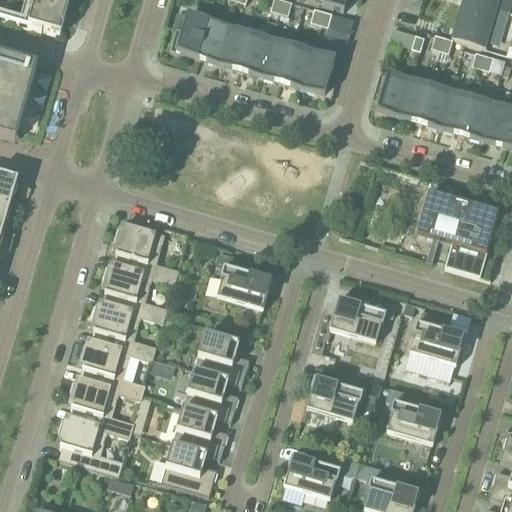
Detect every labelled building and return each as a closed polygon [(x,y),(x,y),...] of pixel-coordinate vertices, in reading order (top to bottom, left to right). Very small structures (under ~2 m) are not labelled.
[(35,0),(34,4),(66,13),(70,0),(35,0)] [(238,0),(236,7),(244,9),(246,0),(238,0)] [(342,17),(347,0),(305,0),(304,6),(342,17)] [(483,57),(484,55),(486,48),(499,0),(463,0),(450,46),(449,48),(450,48),(483,57)] [(278,19),(282,5),(273,3),(269,16),(278,19)] [(61,32),(66,13),(34,4),(41,6),(38,16),(32,14),(31,16),(26,34),(40,38),(41,36),(40,36),(40,35),(59,41),(62,33),(61,32)] [(290,8),(282,5),(278,19),(286,21),(290,8)] [(322,17),(313,14),(309,28),(318,30),(322,17)] [(330,19),(322,17),(318,30),(327,33),(330,19)] [(191,63),(202,25),(185,20),(180,36),(175,35),(168,57),(191,63)] [(191,63),(213,70),(224,32),(202,25),(191,63)] [(213,70),(235,76),(246,38),(224,32),(213,70)] [(235,76),(257,82),(268,44),(246,38),(235,76)] [(507,54),(486,48),(484,55),(511,63),(511,40),(511,41),(507,54)] [(428,55),(438,58),(442,44),(432,41),(428,55)] [(257,82),(279,89),(290,51),(268,44),(257,82)] [(407,58),(417,60),(421,46),(412,44),(407,58)] [(450,46),(442,44),(438,58),(446,60),(450,48),(449,48),(450,46)] [(279,89),(300,95),(312,57),(290,51),(279,89)] [(0,144),(13,148),(35,73),(31,72),(33,64),(0,54),(0,144)] [(479,73),(484,59),(474,56),(469,71),(479,73)] [(334,63),(312,57),(300,95),(323,102),(334,63)] [(484,59),(479,73),(487,76),(491,61),(484,59)] [(375,117),(396,123),(408,85),(386,78),(375,117)] [(429,91),(408,85),(396,123),(418,129),(429,91)] [(450,97),(429,91),(418,129),(439,135),(450,97)] [(450,97),(439,135),(460,141),(471,103),(450,97)] [(492,109),(471,103),(460,141),(481,148),(492,109)] [(511,118),(511,115),(492,109),(481,148),(502,154),(511,118)] [(511,118),(502,154),(511,156),(511,118)] [(0,209),(9,212),(16,186),(0,181),(0,209)] [(427,198),(415,240),(450,250),(450,251),(451,251),(451,250),(484,260),(496,218),(463,209),(463,207),(462,207),(462,208),(427,198)] [(0,209),(0,236),(1,237),(9,212),(0,209)] [(150,284),(150,285),(172,291),(177,277),(154,271),(163,242),(153,239),(152,242),(118,232),(111,254),(122,257),(117,274),(150,284)] [(218,259),(215,272),(222,274),(219,284),(221,285),(216,303),(260,316),(265,298),(268,299),(271,288),(250,282),(253,269),(218,259)] [(143,309),(150,285),(150,284),(117,274),(106,271),(100,292),(110,295),(106,312),(105,313),(139,323),(161,330),(165,316),(143,309)] [(391,324),(395,311),(360,300),(356,312),(335,306),(332,317),(334,318),(329,336),(373,349),(378,331),(381,332),(384,322),(391,324)] [(401,318),(409,320),(412,310),(403,308),(401,318)] [(132,348),(139,323),(105,313),(106,312),(95,309),(89,331),(99,334),(94,351),(128,361),(128,362),(150,368),(154,354),(132,348)] [(461,355),(464,344),(443,338),(446,326),(421,318),(417,330),(415,329),(412,340),(414,341),(409,359),(453,372),(458,354),(461,355)] [(226,388),(226,389),(240,393),(247,367),(233,362),(237,350),(203,340),(192,378),(226,388)] [(121,386),(128,362),(128,361),(94,351),(84,348),(78,369),(88,372),(83,389),(83,390),(117,400),(139,407),(143,392),(121,386)] [(192,378),(181,415),(215,425),(229,430),(237,403),(223,399),(226,389),(226,388),(192,378)] [(359,399),(362,387),(337,379),(333,392),(312,385),(309,396),(311,397),(306,415),(350,428),(355,410),(358,411),(361,400),(359,399)] [(83,390),(83,389),(73,386),(67,408),(77,411),(72,427),(72,428),(106,438),(128,445),(132,431),(110,424),(117,400),(83,390)] [(438,434),(441,423),(420,417),(423,405),(388,394),(384,407),(391,409),(388,419),(391,420),(386,438),(430,451),(435,433),(438,434)] [(181,415),(170,452),(205,462),(204,462),(218,466),(226,440),(212,436),(215,425),(181,415)] [(72,428),(72,427),(62,424),(56,446),(66,449),(60,467),(117,484),(121,469),(99,463),(106,438),(72,428)] [(511,443),(506,442),(498,468),(511,471),(511,443)] [(201,473),(204,462),(205,462),(170,452),(159,489),(208,503),(215,477),(201,473)] [(338,478),(354,483),(357,470),(314,457),(311,469),(289,463),(286,474),(289,475),(284,492),(328,505),(333,487),(335,488),(338,478)] [(402,483),(357,470),(354,483),(369,487),(366,497),(369,498),(364,511),(412,511),(415,511),(419,500),(398,495),(402,483)] [(502,508),(511,510),(511,472),(509,483),(495,478),(487,505),(501,509),(502,508)]
